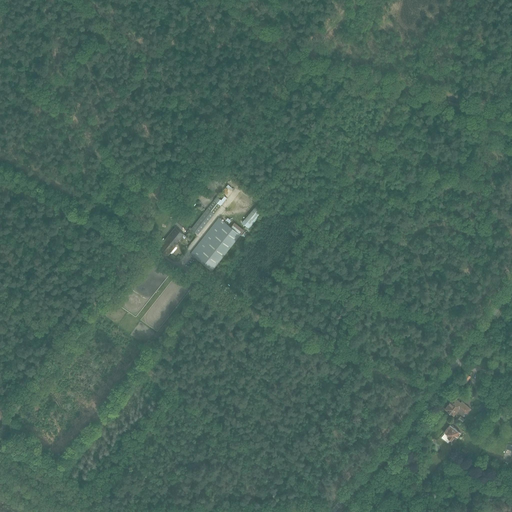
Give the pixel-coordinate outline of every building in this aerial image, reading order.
[(233,178),(231,181),(263,205),(265,202),(233,178)] [(192,229),(198,234),(220,207),(213,202),(207,209),(192,229)] [(257,205),(242,222),(249,228),(264,210),(257,205)] [(240,234),(220,218),(192,254),(212,270),(240,234)] [(240,231),(243,226),(235,219),(231,223),(240,231)] [(176,228),(159,248),(167,254),(169,252),(170,252),(176,246),(175,245),(183,234),(176,228)] [(461,402),(458,400),(454,397),(445,409),(454,416),(460,408),(466,414),(471,408),(461,401),(461,402)] [(460,433),(450,424),(441,436),(441,438),(448,443),(449,443),(455,435),(457,436),(460,433)]
